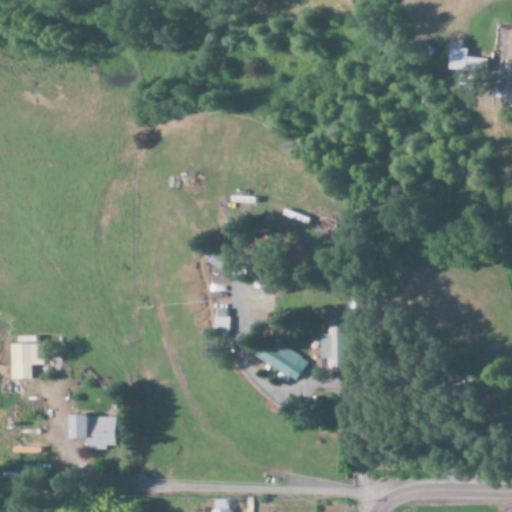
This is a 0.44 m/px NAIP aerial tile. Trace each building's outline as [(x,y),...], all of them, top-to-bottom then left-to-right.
[(467,41),(456,40),(452,68),(489,73),(490,59),(471,56),(472,49),(466,48),(467,41)] [(211,263),(224,270),(230,258),(218,252),(211,263)] [(334,317),(333,335),(326,335),(325,358),(333,358),(333,370),(353,370),(354,351),(364,351),(365,317),(361,317),(361,297),(351,297),(351,317),(334,317)] [(232,330),(232,310),(222,310),(222,330),(232,330)] [(312,363),(264,331),(252,350),(300,382),(312,363)] [(13,380),(35,379),(35,365),(46,365),(46,344),(12,344),(13,380)] [(76,439),(90,439),(90,450),(109,450),(109,445),(119,445),(119,416),(77,416),(76,439)]
